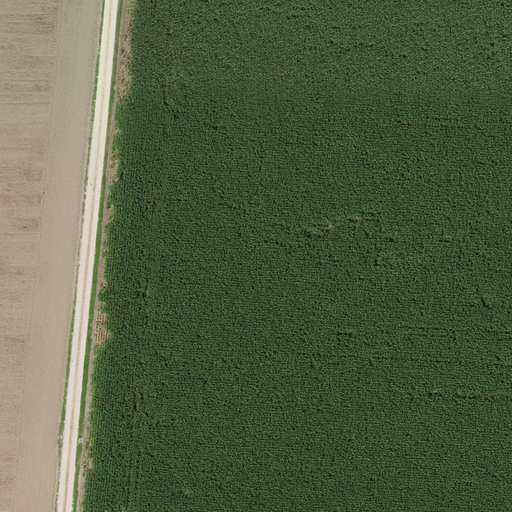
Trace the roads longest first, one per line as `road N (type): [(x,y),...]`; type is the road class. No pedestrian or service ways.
road 1 (track): [(58,511),(104,0)]
road 2 (motorway): [(139,0),(511,313)]
road 3 (motorway): [(511,120),(369,0)]
